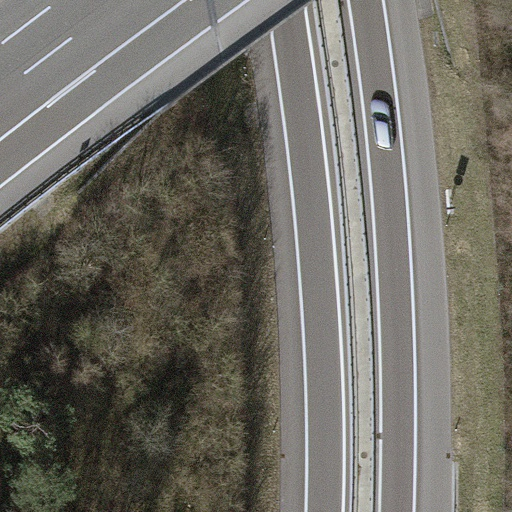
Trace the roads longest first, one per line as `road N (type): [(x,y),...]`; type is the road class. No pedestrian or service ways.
road 1 (motorway): [(287,0),(320,262),(326,511)]
road 2 (motorway): [(399,511),(393,213),(368,0)]
